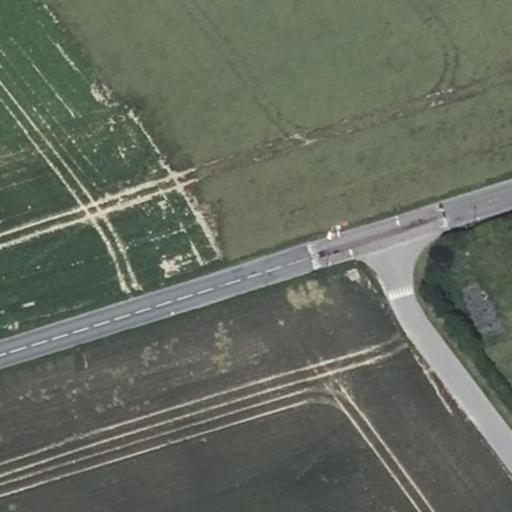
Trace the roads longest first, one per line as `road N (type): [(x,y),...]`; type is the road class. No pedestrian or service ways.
road 1 (tertiary): [(381,236),(0,354)]
road 2 (unclassified): [(381,236),(408,317),(511,456)]
road 3 (tertiary): [(511,196),(381,236)]
